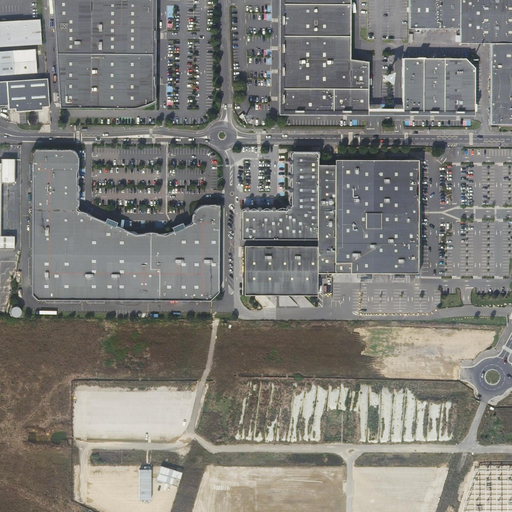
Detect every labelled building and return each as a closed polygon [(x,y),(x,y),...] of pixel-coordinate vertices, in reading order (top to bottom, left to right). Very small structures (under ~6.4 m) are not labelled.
[(52,0),(58,53),(151,53),(152,0),(52,0)] [(282,0),(282,18),(282,55),(282,99),(282,111),(347,111),(367,111),(367,62),(349,60),(349,0),(282,0)] [(511,0),(408,0),(408,29),(459,29),(459,44),(490,44),(490,125),(510,125),(511,124),(511,0)] [(0,46),(41,43),(40,19),(0,21),(0,46)] [(35,50),(0,51),(0,75),(36,74),(35,50)] [(58,53),(58,109),(131,109),(154,101),(151,101),(151,86),(152,86),(152,81),(152,76),(151,76),(151,53),(58,53)] [(474,104),(474,68),(465,59),(423,59),(423,58),(416,58),(402,59),(402,112),(409,112),(412,112),(416,112),(429,112),(432,112),(436,112),(455,112),(459,112),(462,112),(474,112),(474,111),(475,111),(475,104),(474,104)] [(48,107),(46,79),(0,81),(0,105),(8,105),(8,109),(14,109),(18,112),(40,111),(42,107),(48,107)] [(193,214),(192,220),(189,223),(185,225),(184,226),(183,227),(182,223),(176,225),(171,227),(172,231),(171,231),(167,232),(165,234),(163,234),(162,235),(160,235),(160,234),(159,234),(157,233),(156,234),(153,234),(149,233),(147,234),(143,234),(143,233),(141,233),(138,233),(138,235),(137,235),(137,233),(135,234),(134,234),(131,232),(128,231),(127,232),(126,232),(127,231),(123,229),(121,229),(118,228),(116,226),(115,226),(116,222),(111,220),(105,218),(104,221),(102,220),(100,220),(99,219),(98,219),(97,218),(96,219),(94,218),(94,217),(92,216),(89,215),(87,215),(85,214),(85,215),(79,212),(80,211),(78,211),(77,211),(77,210),(75,210),(75,201),(76,191),(76,188),(75,177),(75,165),(76,159),(76,157),(76,156),(75,155),(75,154),(74,153),(74,152),(73,152),(72,151),(71,151),(71,150),(70,150),(69,150),(55,150),(55,149),(34,149),(31,152),(30,295),(36,300),(126,301),(149,301),(159,301),(181,301),(209,301),(218,292),(218,205),(214,205),(204,205),(203,205),(202,205),(201,206),(200,206),(199,206),(199,207),(198,207),(197,208),(196,209),(195,210),(194,211),(194,212),(194,213),(193,214)] [(315,204),(315,164),(316,155),(316,154),(316,153),(315,153),(315,152),(314,152),(298,152),(298,153),(291,153),(290,153),(290,154),(290,161),(290,188),(290,196),(290,206),(287,208),(285,211),(271,211),(262,211),(249,211),(242,210),(242,211),(241,211),(241,212),(240,212),(240,216),(240,239),(316,240),(315,204)] [(14,176),(14,158),(4,158),(1,163),(0,162),(0,241),(14,242),(14,229),(1,229),(1,176),(14,176)] [(315,164),(315,204),(419,205),(419,160),(331,160),(331,164),(315,164)] [(419,205),(315,204),(316,272),(417,273),(419,205)] [(316,272),(315,246),(243,246),(242,295),(315,295),(316,277),(316,272)] [(14,307),(13,307),(12,308),(11,308),(11,309),(10,309),(10,310),(10,311),(9,312),(10,313),(10,314),(10,315),(11,315),(11,316),(12,317),(13,317),(14,317),(15,317),(16,317),(17,317),(18,316),(19,316),(19,315),(20,314),(20,313),(20,312),(20,311),(20,310),(19,309),(19,308),(18,308),(17,307),(16,307),(15,307),(14,307)] [(321,464),(209,463),(193,511),(344,511),(343,464),(321,464)] [(410,464),(364,463),(358,467),(359,499),(359,511),(433,511),(448,467),(445,464),(410,464)] [(511,511),(511,469),(507,469),(477,470),(463,511),(511,511)]
